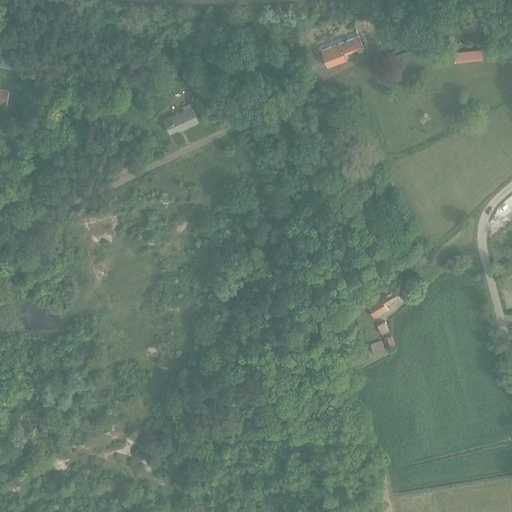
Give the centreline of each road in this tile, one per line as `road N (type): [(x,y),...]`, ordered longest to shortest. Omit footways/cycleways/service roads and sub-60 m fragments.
road 1 (unclassified): [(511,368),(482,250),(484,216),(511,183)]
road 2 (unclassified): [(137,0),(297,0)]
